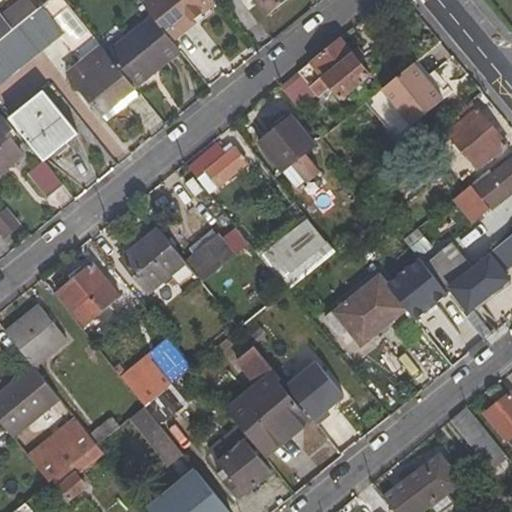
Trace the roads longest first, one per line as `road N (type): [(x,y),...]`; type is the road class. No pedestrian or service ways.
road 1 (residential): [(0,285),(350,0)]
road 2 (residential): [(308,511),(511,345)]
